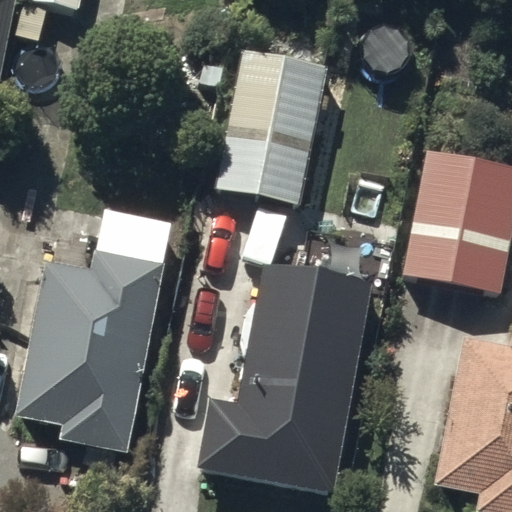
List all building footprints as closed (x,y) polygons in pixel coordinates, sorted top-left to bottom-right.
[(79,0),(32,0),(30,13),(76,22),(79,0)] [(162,80),(216,87),(219,67),(208,65),(216,0),(161,0),(160,14),(170,15),(162,80)] [(0,59),(10,7),(0,5),(0,59)] [(325,87),(244,70),(217,201),(298,218),(325,87)] [(511,212),(511,188),(429,170),(404,286),(492,305),(511,212)] [(157,283),(98,271),(94,292),(47,283),(17,429),(65,439),(62,451),(120,462),(157,283)] [(328,506),(366,306),(263,286),(238,421),(211,417),(199,482),(328,506)] [(511,511),(511,366),(463,357),(436,500),(480,508),(479,511),(511,511)]
